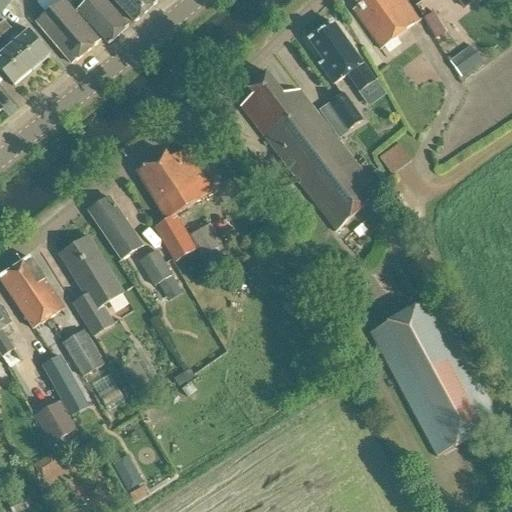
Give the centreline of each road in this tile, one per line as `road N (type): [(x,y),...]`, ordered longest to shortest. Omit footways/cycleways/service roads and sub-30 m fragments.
road 1 (unclassified): [(0,268),(263,64),(326,0)]
road 2 (tertiary): [(0,168),(201,0)]
